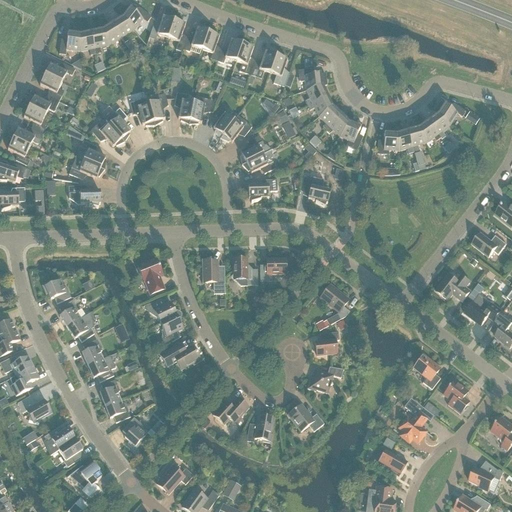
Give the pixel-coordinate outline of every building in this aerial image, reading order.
[(121,18),(133,32),(143,20),(147,24),(151,19),(139,9),(135,14),(126,7),(119,16),(120,18),(121,18)] [(168,39),(175,17),(175,18),(166,17),(166,19),(163,18),(159,29),(153,27),(149,39),(155,41),(157,36),(168,39)] [(182,53),(183,51),(187,39),(181,37),(185,26),(182,25),(183,23),(175,18),(176,18),(175,17),(168,39),(178,43),(175,51),(182,53)] [(125,37),(133,32),(121,18),(120,18),(111,23),(121,39),(121,40),(124,44),(128,41),(125,37)] [(109,47),(121,40),(121,39),(111,23),(102,29),(109,47)] [(99,49),(109,47),(102,29),(91,32),(96,56),(100,55),(99,49)] [(202,51),(209,29),(209,30),(200,29),(200,31),(197,30),(193,41),(187,39),(183,51),(189,53),(191,48),(202,51)] [(217,63),(221,51),(215,49),(219,37),(216,36),(217,35),(209,30),(210,29),(209,29),(202,51),(212,55),(210,60),(217,63)] [(80,34),(80,32),(69,30),(67,41),(61,41),(59,55),(65,56),(66,51),(80,53),(80,34)] [(90,57),(96,56),(91,32),(80,34),(80,53),(89,51),(90,57)] [(236,63),(243,41),(234,41),(234,43),(231,42),(227,53),(221,51),(217,63),(223,65),(225,59),(236,63)] [(250,77),(255,63),(249,61),(253,49),(250,48),(251,47),(243,42),(244,41),(243,41),(236,63),(242,65),(239,73),(244,75),(250,77)] [(270,75),(277,53),(268,53),(268,54),(265,53),(261,65),(255,63),(250,77),(261,81),(264,73),(270,75)] [(277,53),(270,75),(276,77),(273,85),(284,89),(289,74),(283,72),(287,61),(284,60),(285,59),(277,53),(278,53),(277,53)] [(41,74),(62,84),(66,74),(72,77),(75,71),(63,65),(61,71),(50,66),(48,68),(47,67),(41,74)] [(324,87),(327,87),(325,75),(314,76),(313,70),(298,72),(299,78),(299,82),(300,83),(305,83),(306,92),(324,87)] [(59,90),(62,84),(41,74),(40,74),(41,75),(39,83),(41,84),(39,87),(50,92),(47,98),(59,103),(64,93),(59,90)] [(92,94),(96,85),(91,83),(87,92),(92,94)] [(329,97),(324,87),(306,92),(309,100),(304,102),(307,108),(329,97)] [(149,106),(155,128),(155,127),(163,123),(162,121),(165,121),(162,109),(168,107),(165,95),(158,97),(159,103),(149,106)] [(189,127),(193,104),(187,103),(188,97),(176,95),(174,107),(180,108),(178,120),(181,121),(180,122),(188,126),(188,127),(189,127)] [(318,118),(334,107),(329,97),(307,108),(309,112),(314,110),(318,118)] [(56,109),(59,103),(47,98),(45,103),(34,98),(32,101),(31,100),(25,106),(46,116),(48,111),(54,113),(55,109),(56,109)] [(193,104),(189,127),(189,126),(198,126),(198,124),(201,125),(203,113),(209,114),(212,102),(201,99),(199,105),(193,104)] [(155,128),(149,106),(138,108),(136,103),(130,104),(133,117),(139,115),(142,127),(145,126),(145,128),(154,128),(155,128)] [(436,114),(449,128),(458,115),(462,118),(466,113),(453,105),(450,110),(440,103),(434,113),(435,115),(436,114)] [(43,122),(46,116),(25,106),(24,107),(25,107),(23,116),(25,116),(23,119),(34,124),(31,130),(43,135),(48,125),(43,122)] [(219,141),(234,122),(225,115),(228,111),(223,107),(215,117),(220,120),(213,130),(215,132),(214,133),(220,140),(219,141)] [(326,131),(342,114),(334,107),(318,118),(325,125),(323,128),(326,131)] [(109,126),(125,144),(124,143),(129,136),(128,135),(131,133),(123,124),(127,119),(119,110),(114,115),(110,118),(114,122),(109,126)] [(470,110),(466,117),(476,124),(480,116),(470,110)] [(280,127),(289,123),(283,112),(274,117),(280,127)] [(350,122),(342,114),(326,131),(330,135),(332,132),(340,138),(350,122)] [(442,133),(449,128),(436,114),(435,115),(427,121),(438,136),(440,139),(442,141),(446,138),(442,133)] [(75,129),(79,123),(73,118),(68,124),(75,129)] [(350,122),(340,138),(348,142),(346,147),(357,152),(363,138),(357,136),(362,125),(351,120),(350,122)] [(436,142),(440,139),(438,136),(427,121),(417,127),(426,144),(434,139),(436,142)] [(234,122),(219,141),(220,141),(220,140),(228,144),(229,142),(232,144),(239,135),(244,138),(252,128),(246,124),(242,129),(234,122)] [(125,144),(109,126),(104,131),(99,124),(90,132),(100,143),(101,143),(106,141),(113,148),(115,146),(116,148),(124,144),(125,144)] [(426,144),(417,127),(407,131),(412,149),(413,154),(414,155),(419,154),(418,148),(426,144)] [(38,146),(43,135),(31,130),(29,135),(18,130),(16,133),(15,132),(9,138),(30,149),(32,143),(38,146)] [(80,141),(84,135),(77,130),(73,136),(80,141)] [(396,134),(396,131),(385,131),(384,142),(378,142),(377,155),(388,156),(388,152),(398,153),(396,134)] [(413,154),(412,149),(407,131),(396,134),(398,153),(407,150),(408,155),(413,154)] [(262,156),(257,146),(262,144),(259,137),(248,143),(251,149),(240,154),(242,157),(240,157),(242,166),(241,166),(241,167),(262,156)] [(312,146),(318,140),(315,137),(309,143),(312,146)] [(24,159),(30,149),(9,138),(8,139),(9,139),(7,148),(9,148),(7,151),(18,156),(15,162),(27,168),(30,161),(24,159)] [(318,140),(312,146),(315,149),(321,143),(318,140)] [(76,159),(83,162),(105,171),(104,171),(106,162),(104,162),(105,159),(94,154),(97,148),(83,142),(76,159)] [(262,156),(241,167),(242,167),(248,173),(249,172),(251,175),(261,170),(264,175),(275,170),(270,160),(272,159),(272,151),(262,156)] [(105,172),(105,171),(83,162),(81,168),(73,165),(69,176),(82,182),(85,176),(96,180),(97,177),(99,178),(104,171),(105,172)] [(23,181),(26,170),(14,166),(12,171),(0,167),(0,183),(6,184),(7,182),(15,185),(17,179),(23,181)] [(306,178),(303,192),(309,194),(307,201),(316,203),(315,204),(324,209),(326,205),(327,205),(330,193),(321,191),(323,181),(313,179),(306,178)] [(47,180),(47,194),(56,194),(56,180),(47,180)] [(260,202),(260,200),(268,200),(268,193),(277,193),(276,181),(262,182),(262,188),(248,188),(248,200),(250,200),(251,204),(260,202)] [(86,194),(86,187),(68,188),(69,200),(78,206),(89,206),(88,207),(98,210),(99,205),(100,205),(100,193),(86,194)] [(45,212),(44,189),(36,189),(36,213),(45,212)] [(24,193),(24,190),(11,190),(12,196),(0,196),(0,210),(1,213),(10,210),(10,208),(18,208),(18,202),(24,201),(30,201),(30,193),(24,193)] [(511,210),(504,204),(495,217),(511,230),(511,228),(511,210)] [(491,243),(481,235),(472,246),(489,259),(494,253),(498,256),(506,246),(495,237),(491,243)] [(474,269),(478,263),(473,259),(469,265),(474,269)] [(162,275),(156,261),(150,263),(149,262),(144,264),(144,266),(138,268),(143,283),(145,282),(150,296),(164,291),(160,280),(159,281),(157,277),(162,275)] [(251,272),(251,271),(247,267),(247,261),(233,261),(234,275),(231,278),(241,288),(246,288),(247,288),(258,287),(257,271),(257,272),(251,272)] [(281,280),(288,272),(286,269),(286,261),(266,261),(266,267),(259,267),(260,283),(272,283),(271,275),(272,275),(274,273),(281,280)] [(210,263),(210,262),(202,262),(203,284),(213,284),(213,296),(225,295),(225,289),(224,272),(218,272),(218,263),(210,263)] [(457,282),(448,276),(435,292),(448,302),(453,296),(462,303),(470,293),(466,289),(470,283),(461,277),(457,282)] [(63,290),(60,282),(66,280),(65,279),(52,285),(51,283),(42,287),(46,296),(48,295),(51,301),(54,300),(57,305),(71,299),(66,288),(63,290)] [(329,327),(345,319),(349,313),(343,308),(349,301),(330,287),(320,300),(339,314),(338,315),(323,323),(322,321),(315,325),(319,333),(329,327)] [(160,325),(179,315),(175,313),(170,303),(164,306),(162,300),(142,308),(146,307),(149,314),(157,319),(160,325)] [(67,330),(86,317),(81,310),(78,312),(72,302),(59,311),(63,316),(59,318),(67,330)] [(486,313),(474,303),(465,315),(481,327),(488,319),(493,323),(501,312),(492,305),(486,313)] [(86,317),(67,330),(75,341),(78,339),(81,344),(94,335),(90,330),(92,329),(92,316),(91,314),(91,313),(86,317)] [(511,334),(507,331),(511,325),(511,321),(503,314),(494,326),(500,331),(495,338),(510,350),(511,346),(511,334)] [(179,315),(160,325),(163,331),(162,340),(166,347),(162,349),(180,338),(178,333),(183,330),(178,320),(179,315)] [(0,337),(15,331),(11,321),(0,325),(0,337)] [(340,332),(347,329),(343,321),(336,325),(340,332)] [(114,327),(120,342),(130,338),(123,323),(114,327)] [(15,331),(0,337),(0,340),(2,345),(0,345),(0,358),(11,354),(8,346),(20,341),(15,331)] [(316,357),(337,355),(335,342),(339,342),(338,333),(320,336),(321,343),(315,344),(316,357)] [(88,368),(103,361),(99,353),(102,352),(97,341),(83,348),(86,353),(82,355),(88,368)] [(181,354),(177,347),(160,357),(167,369),(176,364),(181,372),(192,365),(193,367),(201,362),(196,354),(195,354),(191,348),(181,354)] [(110,357),(103,361),(88,368),(93,380),(97,378),(100,384),(113,378),(111,371),(115,369),(110,357)] [(16,377),(33,369),(27,358),(16,363),(14,358),(0,364),(0,365),(5,375),(13,371),(16,377)] [(438,370),(422,358),(412,371),(412,372),(415,369),(427,378),(422,384),(432,391),(440,380),(435,376),(440,370),(439,369),(438,370)] [(33,369),(16,377),(10,380),(15,391),(13,392),(16,398),(30,391),(27,386),(38,380),(33,369)] [(340,380),(343,371),(329,369),(327,375),(315,371),(311,383),(310,382),(307,390),(315,393),(316,392),(327,395),(333,377),(340,380)] [(105,407),(120,401),(117,394),(120,393),(115,382),(101,387),(103,393),(100,394),(105,407)] [(463,399),(468,393),(454,382),(443,396),(451,402),(448,407),(460,416),(469,403),(463,399)] [(38,405),(33,403),(30,398),(17,405),(23,414),(26,412),(29,418),(28,422),(39,424),(40,421),(51,414),(44,402),(38,405)] [(240,419),(249,409),(237,399),(228,410),(223,405),(212,416),(224,427),(229,420),(238,429),(244,423),(240,419)] [(434,417),(410,400),(412,401),(408,406),(418,414),(411,422),(407,419),(399,429),(404,433),(400,437),(409,443),(412,439),(416,442),(415,442),(418,445),(424,438),(423,437),(426,434),(432,439),(432,438),(420,429),(430,415),(433,418),(434,417)] [(120,401),(105,407),(110,420),(114,419),(116,424),(130,419),(126,408),(123,409),(120,401)] [(311,420),(301,407),(288,416),(301,433),(309,427),(313,434),(324,426),(316,416),(311,420)] [(270,436),(273,421),(258,418),(256,429),(249,428),(246,443),(254,444),(254,440),(262,442),(262,443),(270,444),(271,437),(270,436)] [(145,436),(139,431),(142,427),(134,419),(122,432),(127,436),(124,439),(129,443),(127,445),(135,452),(141,444),(140,443),(149,432),(149,431),(145,436)] [(507,452),(511,445),(511,436),(511,435),(511,434),(511,427),(501,419),(491,433),(505,443),(501,448),(507,452)] [(208,430),(213,425),(208,420),(203,425),(208,430)] [(51,457),(58,452),(75,441),(68,430),(63,433),(60,428),(44,438),(48,444),(45,445),(51,457)] [(391,451),(395,444),(386,439),(382,446),(391,451)] [(30,453),(39,447),(35,441),(26,447),(30,453)] [(75,441),(58,452),(65,462),(64,463),(67,469),(81,460),(77,455),(82,451),(75,441)] [(400,477),(407,464),(385,451),(378,464),(400,477)] [(494,476),(498,472),(486,462),(482,467),(483,468),(481,473),(474,470),(469,482),(479,487),(479,489),(488,493),(489,491),(489,492),(495,479),(493,478),(494,476)] [(86,471),(79,465),(80,465),(79,464),(67,479),(69,477),(85,490),(82,494),(92,503),(100,493),(93,487),(97,484),(96,483),(101,479),(99,476),(100,475),(93,466),(86,471)] [(180,475),(172,468),(156,485),(168,496),(181,482),(185,486),(193,477),(185,470),(180,475)] [(370,489),(373,481),(362,477),(360,485),(370,489)] [(233,502),(241,488),(230,482),(222,496),(233,502)] [(376,489),(374,500),(370,499),(368,511),(394,511),(395,503),(390,502),(391,491),(376,489)] [(206,501),(194,492),(182,508),(187,511),(198,511),(202,506),(209,511),(219,497),(212,492),(206,501)] [(473,503),(463,497),(454,511),(484,511),(485,511),(487,511),(490,506),(477,497),(473,503)] [(0,511),(13,511),(5,498),(0,500),(0,511)] [(80,499),(68,511),(83,511),(88,507),(80,499)]
